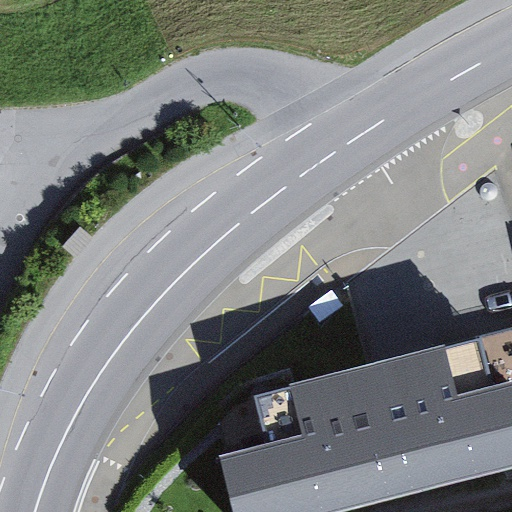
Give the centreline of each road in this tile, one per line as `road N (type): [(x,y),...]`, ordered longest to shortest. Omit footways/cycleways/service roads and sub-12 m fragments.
road 1 (residential): [(0,269),(26,192),(102,120),(215,67),(278,65),(354,139)]
road 2 (secondary): [(354,139),(208,252),(128,335),(88,393)]
road 3 (secondary): [(511,47),(354,139)]
road 4 (residential): [(88,393),(122,437),(93,511)]
road 5 (secondary): [(88,393),(36,511)]
